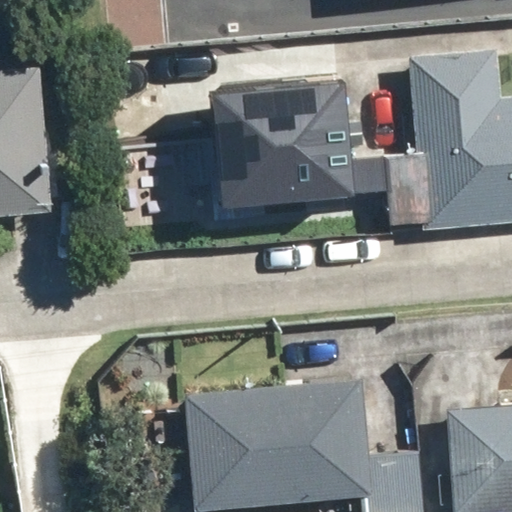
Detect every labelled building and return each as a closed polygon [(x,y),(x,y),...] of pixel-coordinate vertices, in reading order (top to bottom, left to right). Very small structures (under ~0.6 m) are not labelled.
[(493,42),(404,48),(416,223),(511,216),(511,90),(496,91),(493,42)] [(0,210),(47,206),(33,61),(0,63),(0,210)] [(273,89),(209,92),(216,208),(355,200),(347,64),(272,68),(273,89)] [(184,391),(195,508),(370,492),(359,374),(184,391)] [(511,398),(440,403),(447,510),(511,505),(511,398)]
